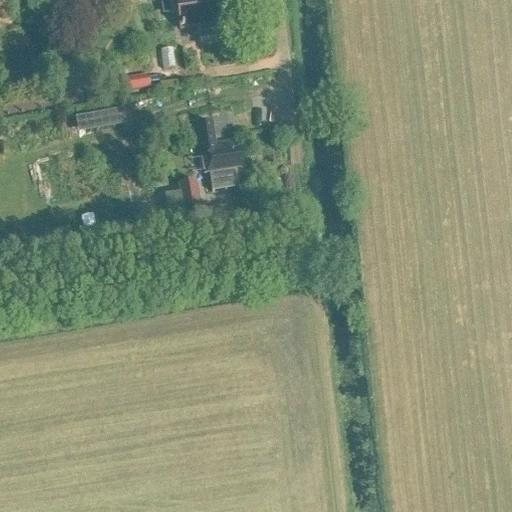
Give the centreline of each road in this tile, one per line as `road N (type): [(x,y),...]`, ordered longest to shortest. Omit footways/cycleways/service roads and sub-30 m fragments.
road 1 (track): [(300,167),(334,511)]
road 2 (unclassified): [(280,0),(300,167)]
